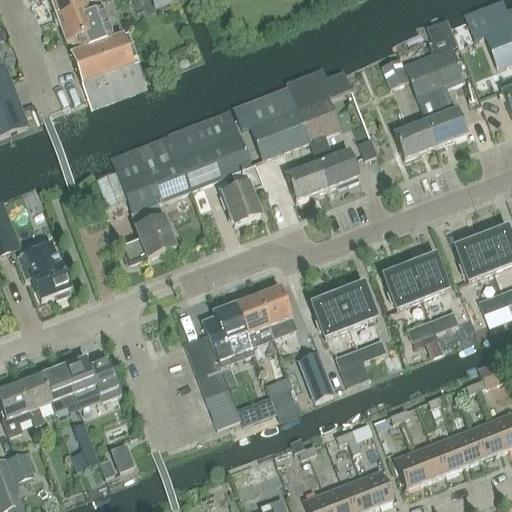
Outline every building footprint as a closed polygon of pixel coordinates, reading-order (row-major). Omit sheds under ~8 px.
[(48,0),(57,23),(86,12),(84,6),(101,0),(48,0)] [(86,12),(57,23),(66,47),(69,46),(71,48),(75,49),(77,55),(112,42),(101,12),(88,17),(86,12)] [(478,81),(511,68),(511,30),(511,29),(465,48),(478,81)] [(122,38),(112,42),(77,55),(70,58),(81,88),(133,68),(122,38)] [(403,72),(409,87),(416,105),(425,126),(435,152),(467,140),(456,114),(454,115),(446,94),(464,87),(451,53),(403,72)] [(389,95),(409,87),(403,72),(400,64),(380,72),(389,95)] [(5,71),(0,72),(0,140),(27,131),(5,71)] [(511,123),(511,122),(511,92),(501,97),(511,123)] [(308,146),(295,112),(247,131),(260,165),(308,146)] [(403,165),(435,152),(425,126),(392,139),(403,165)] [(364,155),(392,148),(387,128),(360,134),(364,155)] [(191,195),(251,173),(238,138),(177,162),(191,195)] [(317,168),(327,194),(334,191),(336,195),(358,187),(357,183),(359,182),(348,156),(317,168)] [(191,195),(177,162),(118,184),(132,218),(191,195)] [(295,207),(327,194),(317,168),(285,180),(295,207)] [(254,172),(251,173),(231,180),(236,193),(221,199),(234,231),(260,220),(250,195),(261,191),(254,172)] [(113,177),(95,184),(105,211),(123,204),(113,177)] [(121,253),(126,267),(127,268),(128,269),(130,269),(131,269),(132,269),(146,264),(147,264),(175,253),(163,221),(134,233),(138,242),(123,248),(122,248),(122,249),(121,250),(121,251),(121,252),(121,253)] [(0,222),(0,260),(13,255),(0,222)] [(480,245),(493,276),(511,269),(511,252),(505,235),(480,245)] [(468,286),(493,276),(480,245),(456,254),(468,286)] [(50,250),(16,263),(25,286),(31,283),(40,306),(54,301),(56,305),(69,300),(68,296),(70,295),(60,269),(58,270),(50,250)] [(409,273),(421,305),(446,295),(433,263),(409,273)] [(396,314),(421,305),(409,273),(384,282),(396,314)] [(337,301),(349,333),(374,323),(362,291),(337,301)] [(257,302),(269,332),(291,323),(280,293),(257,302)] [(511,293),(501,298),(506,311),(511,308),(511,293)] [(506,311),(501,298),(478,307),(483,319),(506,311)] [(324,343),(349,333),(337,301),(312,311),(324,343)] [(269,332),(257,302),(235,310),(246,340),(269,332)] [(235,310),(200,323),(207,340),(211,351),(215,362),(215,363),(226,358),(240,353),(244,363),(254,359),(246,340),(235,310)] [(429,326),(434,339),(458,330),(452,317),(429,326)] [(411,349),(434,339),(429,326),(406,335),(411,349)] [(188,360),(211,351),(207,340),(184,349),(188,360)] [(380,345),(357,354),(362,367),(386,358),(380,345)] [(215,362),(211,351),(188,360),(192,371),(215,362)] [(369,384),(362,367),(357,354),(333,364),(346,394),(369,384)] [(317,357),(299,365),(315,406),(334,399),(317,357)] [(215,362),(192,371),(196,381),(219,372),(215,363),(215,362)] [(62,373),(72,399),(84,395),(90,410),(112,401),(104,379),(93,383),(86,364),(62,373)] [(481,385),(484,393),(485,394),(507,385),(499,365),(476,374),(481,385)] [(223,383),(219,372),(196,381),(200,392),(223,383)] [(50,408),(72,399),(62,373),(40,382),(50,408)] [(17,390),(30,424),(33,432),(44,428),(38,413),(50,408),(40,382),(17,390)] [(227,394),(223,383),(200,392),(204,402),(227,394)] [(275,414),(297,405),(293,395),(289,396),(285,385),(273,389),(277,401),(271,403),(275,414)] [(476,396),(484,393),(481,385),(473,388),(476,396)] [(476,396),(473,388),(465,391),(468,400),(476,396)] [(19,428),(30,424),(17,390),(0,396),(0,413),(5,426),(5,425),(11,440),(22,436),(19,428)] [(227,394),(204,402),(208,413),(231,404),(227,394)] [(443,400),(435,403),(438,411),(446,408),(443,400)] [(251,423),(275,414),(271,403),(247,412),(251,423)] [(438,411),(435,403),(427,406),(430,414),(438,411)] [(231,404),(208,413),(212,423),(235,415),(231,404)] [(235,415),(212,423),(216,435),(239,426),(235,415)] [(405,415),(397,418),(400,426),(408,423),(405,415)] [(400,426),(397,418),(389,421),(392,429),(400,426)] [(489,427),(501,458),(511,453),(511,429),(508,420),(489,427)] [(81,457),(93,453),(83,427),(71,432),(81,457)] [(482,465),(501,458),(489,427),(470,435),(482,465)] [(123,429),(109,434),(114,447),(129,442),(123,429)] [(463,473),(482,465),(470,435),(451,442),(463,473)] [(351,436),(343,439),(346,447),(354,444),(351,436)] [(346,447),(343,439),(335,442),(338,450),(346,447)] [(463,473),(451,442),(432,450),(444,480),(463,473)] [(110,454),(119,479),(133,474),(124,449),(110,454)] [(444,480),(432,450),(413,457),(425,488),(444,480)] [(313,451),(305,454),(309,462),(317,459),(313,451)] [(309,462),(305,454),(297,457),(300,465),(309,462)] [(26,457),(7,464),(16,488),(35,482),(26,457)] [(425,488),(413,457),(393,465),(405,495),(425,488)] [(14,489),(5,464),(0,466),(0,511),(22,511),(14,489)] [(361,484),(371,511),(378,511),(392,507),(380,476),(361,484)] [(371,511),(361,484),(342,491),(349,511),(371,511)] [(349,511),(342,491),(323,499),(327,511),(349,511)] [(327,511),(323,499),(303,506),(305,511),(327,511)]
